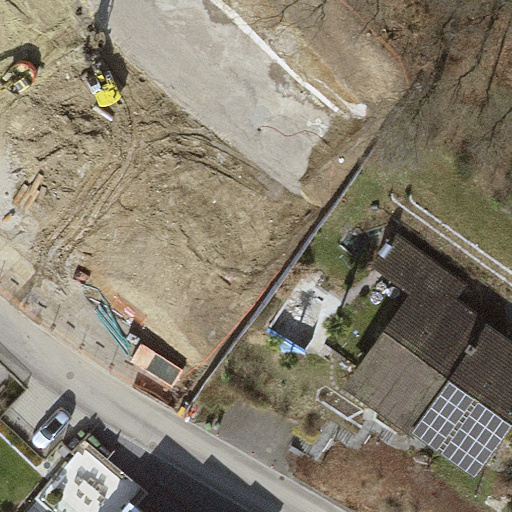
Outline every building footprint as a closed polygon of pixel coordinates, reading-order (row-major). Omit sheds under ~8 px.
[(91,135),(149,48),(77,0),(68,0),(13,83),(91,135)] [(131,152),(163,103),(129,81),(97,129),(131,152)] [(176,98),(118,173),(218,250),(276,175),(176,98)] [(396,232),(373,264),(412,292),(348,382),(473,471),(511,416),(511,336),(454,296),(465,280),(396,232)] [(144,511),(131,501),(121,511),(144,511)]
